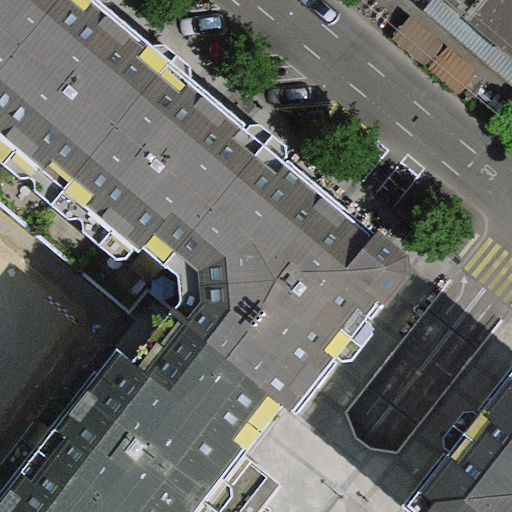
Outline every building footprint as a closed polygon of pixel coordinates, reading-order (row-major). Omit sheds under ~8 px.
[(0,165),(51,209),(180,56),(168,46),(154,51),(94,1),(93,0),(65,0),(0,77),(0,165)] [(0,0),(0,77),(65,0),(0,0)] [(487,0),(451,0),(473,18),(487,0)] [(511,0),(487,0),(473,18),(511,51),(511,0)] [(143,249),(167,268),(275,136),(263,126),(250,131),(192,80),(193,67),(180,56),(51,209),(118,264),(131,263),(143,249)] [(182,303),(174,312),(287,405),(299,416),(339,363),(355,361),(374,335),(371,324),(412,273),(410,264),(287,161),(290,149),(275,136),(167,268),(181,280),(182,303)] [(0,205),(131,314),(151,292),(174,312),(182,303),(181,280),(167,268),(143,249),(131,263),(118,264),(51,209),(0,165),(0,205)] [(36,448),(117,511),(272,511),(274,510),(266,505),(283,484),(247,457),(287,405),(174,312),(134,363),(119,351),(100,376),(96,373),(80,392),(36,448)] [(511,511),(511,372),(407,508),(411,511),(511,511)] [(0,494),(0,511),(117,511),(36,448),(0,494)]
